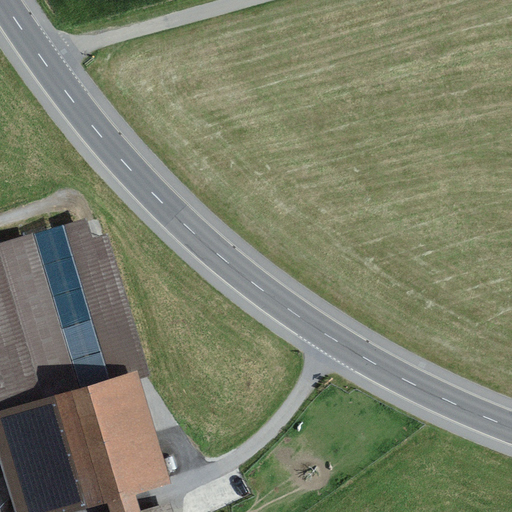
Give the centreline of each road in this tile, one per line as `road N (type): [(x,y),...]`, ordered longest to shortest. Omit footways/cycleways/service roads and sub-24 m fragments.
road 1 (secondary): [(511,429),(334,345),(178,221),(104,141),(4,0)]
road 2 (track): [(111,511),(223,468),(291,409),(334,345)]
